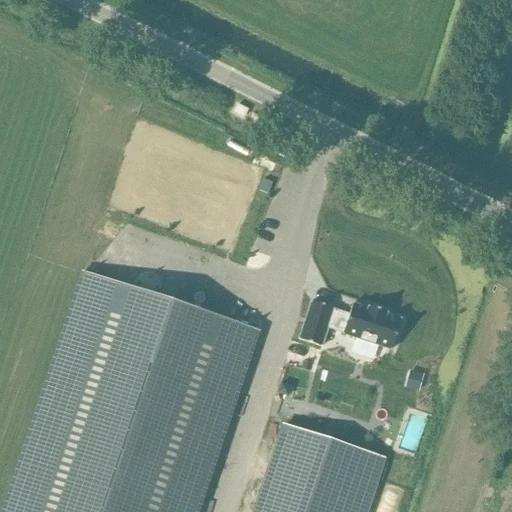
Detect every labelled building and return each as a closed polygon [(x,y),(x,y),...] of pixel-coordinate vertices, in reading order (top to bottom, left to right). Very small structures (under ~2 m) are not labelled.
[(195,511),(256,331),(83,273),(3,511),(195,511)] [(312,298),(298,337),(323,345),(331,321),(341,324),(340,326),(391,342),(401,311),(352,295),(347,307),(346,307),(345,310),(335,307),(335,306),(312,298)] [(372,381),(391,383),(393,365),(374,363),(372,381)] [(304,400),(364,414),(373,373),(346,367),(343,380),(311,373),(304,400)] [(403,377),(394,410),(409,414),(418,381),(403,377)] [(293,426),(265,511),(360,511),(379,454),(293,426)]
